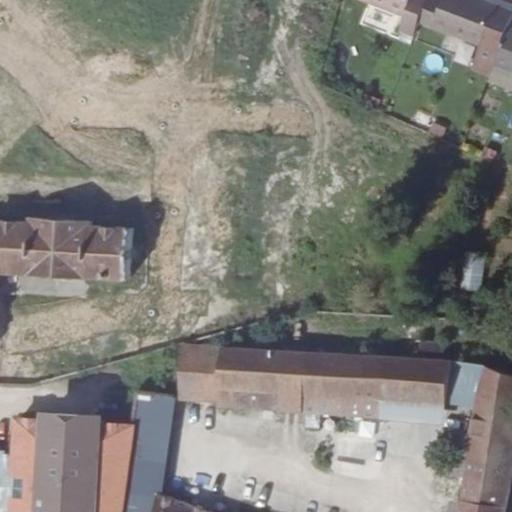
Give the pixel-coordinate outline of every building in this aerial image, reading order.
[(391,37),(398,39),(403,26),(413,0),(350,0),(346,12),(394,28),(391,37)] [(451,0),(430,0),(428,4),(417,0),(413,0),(403,26),(468,50),(481,13),(451,0)] [(511,44),(491,36),(478,70),(511,82),(511,44)] [(0,225),(0,287),(1,274),(28,275),(27,279),(60,281),(59,288),(80,290),(81,279),(133,282),(136,237),(95,233),(95,223),(36,220),(35,228),(0,225)] [(463,251),(459,289),(479,292),(483,254),(463,251)] [(444,346),(417,345),(416,363),(442,365),(444,346)] [(212,405),(216,351),(175,349),(173,390),(172,400),(212,405)] [(212,405),(375,415),(377,361),(216,351),(212,405)] [(442,365),(416,363),(377,361),(375,415),(440,419),(442,401),(442,365)] [(498,511),(507,462),(511,435),(511,379),(474,367),(442,365),(442,401),(469,402),(452,511),(498,511)] [(149,387),(146,397),(172,400),(173,390),(149,387)] [(214,511),(198,506),(161,494),(172,400),(146,397),(135,395),(132,420),(121,511),(214,511)] [(0,445),(0,511),(121,511),(132,420),(24,409),(20,448),(0,445)]
